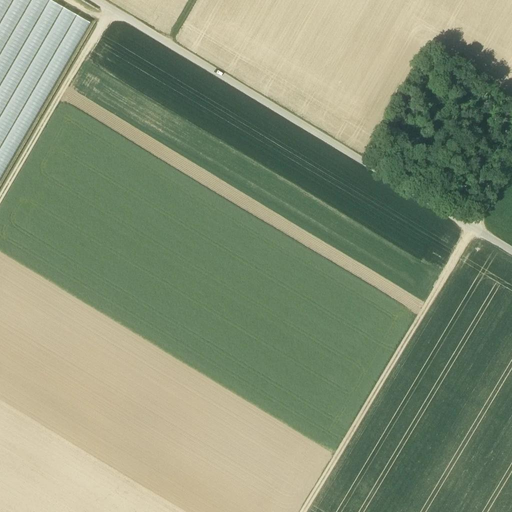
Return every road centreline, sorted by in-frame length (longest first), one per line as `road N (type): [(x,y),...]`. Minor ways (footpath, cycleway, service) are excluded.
road 1 (track): [(94,0),(511,254)]
road 2 (track): [(303,511),(511,155)]
road 3 (track): [(109,9),(0,199)]
